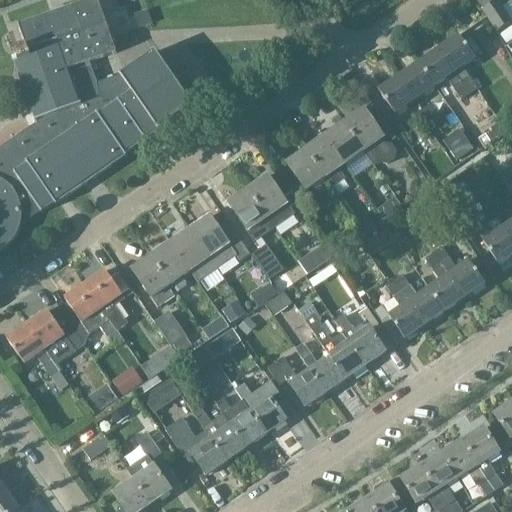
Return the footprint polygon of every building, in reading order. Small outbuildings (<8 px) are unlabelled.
[(14,65),(29,110),(34,123),(33,123),(34,127),(0,149),(0,253),(7,248),(14,242),(19,232),(21,227),(21,225),(24,225),(41,213),(41,214),(55,205),(57,207),(127,159),(125,157),(193,110),(154,54),(117,79),(95,87),(87,63),(116,54),(97,0),(96,0),(18,28),(25,49),(14,53),(18,64),(14,65)] [(498,1),(481,12),(496,33),(511,22),(498,1)] [(459,38),(439,51),(469,96),(477,90),(462,68),(474,59),(459,38)] [(469,96),(439,51),(418,65),(433,87),(446,79),(461,101),(469,96)] [(418,65),(398,79),(413,101),(433,87),(418,65)] [(413,101),(398,79),(378,93),(393,114),(413,101)] [(429,106),(421,111),(429,123),(437,117),(429,106)] [(343,125),(363,154),(373,168),(379,164),(388,165),(394,161),(396,153),(392,146),(384,144),(381,141),(392,134),(374,108),(365,114),(363,111),(343,125)] [(421,128),(429,123),(421,111),(413,117),(421,128)] [(363,154),(343,125),(324,138),(344,167),(363,154)] [(344,167),(324,138),(304,152),(324,181),(323,181),(330,191),(344,182),(337,172),(344,167)] [(474,156),(487,173),(498,165),(485,148),(474,156)] [(324,181),(304,152),(285,165),(305,194),(323,181),(324,181)] [(266,178),(247,192),(274,230),(293,217),(288,210),(286,207),(282,201),(266,178)] [(274,230),(247,192),(227,205),(254,244),(256,242),(263,238),(274,230)] [(290,195),(282,201),(286,207),(288,210),(296,205),(290,195)] [(395,198),(377,211),(384,222),(402,208),(395,198)] [(496,202),(487,208),(495,220),(504,214),(496,202)] [(511,244),(503,231),(495,220),(487,208),(480,214),(495,236),(483,244),(499,267),(511,257),(511,244)] [(208,218),(189,232),(216,272),(235,259),(239,264),(248,257),(226,224),(216,230),(208,218)] [(511,223),(503,231),(511,244),(511,223)] [(216,272),(189,232),(169,245),(189,274),(197,285),(216,272)] [(18,249),(16,259),(20,264),(33,255),(23,242),(18,249)] [(189,274),(169,245),(150,259),(175,295),(185,288),(186,285),(181,279),(189,274)] [(266,246),(251,257),(268,282),(283,272),(266,246)] [(326,246),(299,264),(307,276),(334,258),(326,246)] [(441,249),(433,255),(464,299),(484,285),(468,263),(456,271),(441,249)] [(464,299),(433,255),(424,261),(439,282),(428,290),(444,313),(464,299)] [(175,295),(150,259),(130,272),(157,311),(176,297),(175,295)] [(104,272),(83,287),(116,334),(128,325),(112,303),(121,297),(104,272)] [(403,276),(393,283),(424,327),(444,313),(428,290),(418,298),(403,276)] [(424,327),(393,283),(386,288),(401,309),(388,318),(404,341),(424,327)] [(69,310),(60,316),(84,349),(89,337),(100,329),(108,340),(116,334),(83,287),(63,301),(69,310)] [(298,312),(308,326),(307,326),(329,358),(329,359),(345,382),(365,368),(343,337),(334,343),(319,325),(323,322),(310,304),(298,312)] [(381,307),(373,312),(380,324),(388,318),(381,307)] [(231,329),(246,318),(239,308),(224,319),(231,329)] [(343,316),(333,323),(343,337),(365,368),(385,354),(376,341),(385,335),(367,310),(359,315),(365,324),(352,331),(352,328),(351,328),(343,316)] [(56,369),(84,349),(61,317),(53,323),(46,313),(26,327),(56,369)] [(187,338),(169,313),(154,324),(179,360),(203,344),(204,345),(208,342),(205,337),(196,343),(197,344),(192,347),(186,339),(187,338)] [(209,342),(229,329),(222,318),(202,331),(209,342)] [(247,320),(239,327),(246,335),(254,327),(247,320)] [(26,327),(6,341),(23,365),(36,357),(56,386),(63,381),(56,369),(26,327)] [(309,372),(325,396),(345,382),(329,359),(317,367),(303,345),(295,350),(309,372)] [(192,357),(185,361),(194,374),(200,369),(192,357)] [(279,387),(295,376),(283,358),(266,369),(279,387)] [(152,366),(143,372),(149,381),(158,375),(152,366)] [(124,367),(99,376),(105,392),(130,383),(124,367)] [(325,396),(309,372),(289,386),(305,410),(325,396)] [(141,411),(167,394),(157,379),(131,397),(141,411)] [(86,409),(102,395),(93,384),(76,398),(86,409)] [(243,387),(235,392),(242,402),(266,437),(286,423),(270,400),(277,396),(269,384),(250,398),(243,387)] [(224,400),(215,406),(222,416),(246,450),(266,437),(242,402),(231,410),(224,400)] [(511,442),(511,440),(511,404),(493,417),(511,442)] [(200,408),(191,414),(204,432),(226,464),(246,450),(222,416),(211,424),(200,408)] [(122,409),(112,416),(117,424),(128,418),(122,409)] [(181,422),(166,432),(184,459),(190,455),(205,478),(226,464),(204,432),(193,440),(181,422)] [(483,431),(462,443),(493,493),(502,488),(487,464),(499,457),(483,431)] [(150,463),(160,456),(146,435),(136,442),(150,463)] [(90,462),(111,448),(103,437),(83,451),(90,462)] [(462,443),(442,456),(459,482),(469,476),(476,488),(479,486),(486,498),(493,493),(462,443)] [(442,456),(422,468),(448,511),(461,511),(447,489),(459,482),(442,456)] [(146,458),(126,472),(133,482),(150,507),(170,493),(146,458)] [(448,511),(422,468),(400,481),(416,508),(429,500),(437,511),(448,511)] [(150,507),(133,482),(113,496),(120,507),(118,509),(117,511),(144,511),(150,507)] [(375,498),(368,502),(373,511),(402,511),(388,489),(387,490),(385,487),(383,486),(373,492),(373,494),(375,498)] [(0,511),(13,511),(16,511),(1,491),(0,491),(0,511)] [(373,511),(368,502),(351,511),(373,511)]
